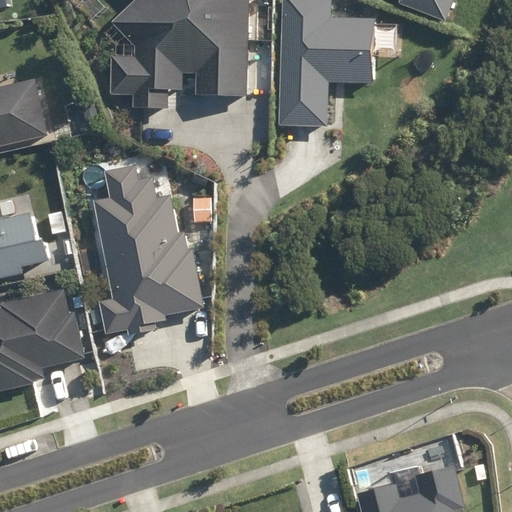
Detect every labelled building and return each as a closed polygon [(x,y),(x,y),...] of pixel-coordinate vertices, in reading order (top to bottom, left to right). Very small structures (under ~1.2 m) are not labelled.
[(251,98),(253,0),(141,0),(142,0),(117,24),(139,48),(139,58),(116,57),(115,97),(137,97),(137,110),(172,110),(173,92),(187,92),(188,75),(201,75),(200,97),(251,98)] [(331,0),(282,0),(278,125),(327,127),(328,80),(372,82),(374,19),(331,18),(331,0)] [(399,0),(399,2),(445,20),(452,0),(399,0)] [(0,149),(52,138),(39,81),(0,89),(0,149)] [(114,200),(99,203),(118,301),(104,303),(111,336),(133,332),(134,337),(162,332),(160,324),(172,322),(171,317),(209,310),(198,251),(192,252),(189,233),(183,234),(176,197),(161,200),(157,179),(143,182),(140,167),(109,173),(114,200)] [(0,282),(27,276),(26,270),(54,263),(49,242),(42,244),(35,216),(0,223),(0,282)] [(0,394),(39,386),(38,383),(50,380),(47,370),(90,361),(79,315),(73,316),(68,292),(5,306),(6,310),(0,311),(0,394)] [(399,484),(361,494),(365,511),(460,511),(460,510),(469,508),(458,466),(419,475),(424,493),(403,498),(399,484)]
